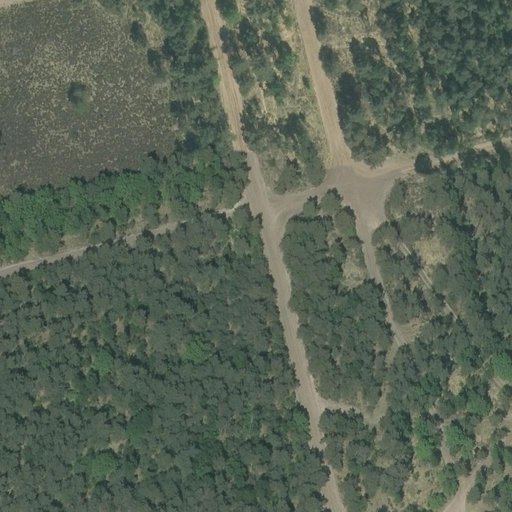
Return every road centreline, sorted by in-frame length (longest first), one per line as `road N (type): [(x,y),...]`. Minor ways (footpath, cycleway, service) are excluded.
road 1 (track): [(311,0),(399,337),(444,432),(466,511)]
road 2 (track): [(336,511),(212,0)]
road 3 (track): [(0,280),(355,183)]
